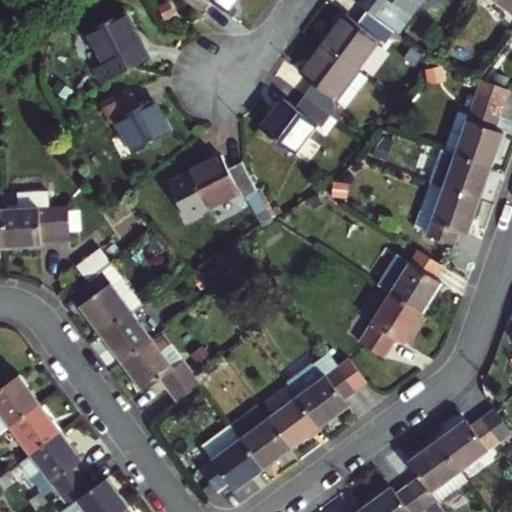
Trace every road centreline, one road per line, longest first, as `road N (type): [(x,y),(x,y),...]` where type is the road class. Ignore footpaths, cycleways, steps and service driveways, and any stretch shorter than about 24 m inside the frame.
road 1 (residential): [(511,240),(458,369),(272,511)]
road 2 (residential): [(96,394),(185,511)]
road 3 (residential): [(0,303),(38,315),(96,394)]
